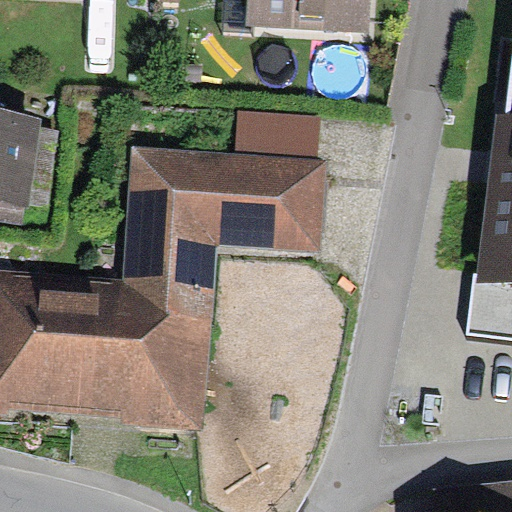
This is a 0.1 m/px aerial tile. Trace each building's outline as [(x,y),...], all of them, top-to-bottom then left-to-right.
[(240,0),(239,21),(361,27),(362,0),(240,0)] [(511,134),(501,133),(479,284),(511,289),(511,134)] [(0,227),(17,229),(25,146),(0,143),(0,227)] [(0,299),(0,410),(190,421),(200,249),(305,254),(309,185),(140,175),(133,307),(0,299)] [(511,511),(511,491),(439,494),(439,511),(511,511)]
